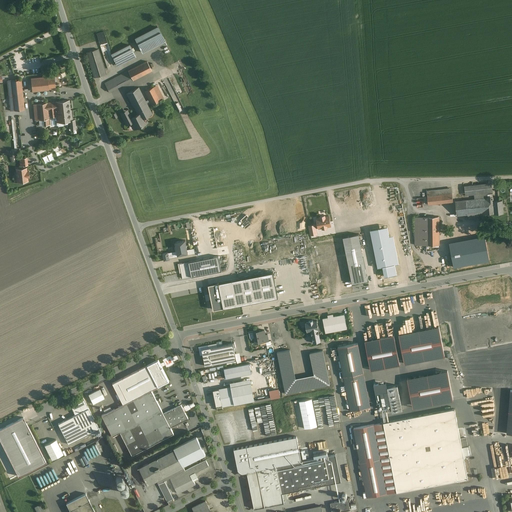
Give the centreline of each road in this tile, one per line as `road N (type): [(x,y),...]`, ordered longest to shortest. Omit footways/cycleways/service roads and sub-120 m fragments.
road 1 (track): [(134,226),(368,180),(511,178)]
road 2 (unclassified): [(58,0),(174,330)]
road 3 (unclassified): [(511,269),(176,339)]
road 4 (unknown): [(344,423),(331,342),(361,335),(369,375),(456,362)]
road 5 (unknown): [(490,480),(359,504),(344,423)]
road 6 (unknown): [(344,423),(460,398),(456,362)]
road 7 (unclassified): [(176,339),(39,409)]
road 8 (residential): [(176,339),(228,480)]
